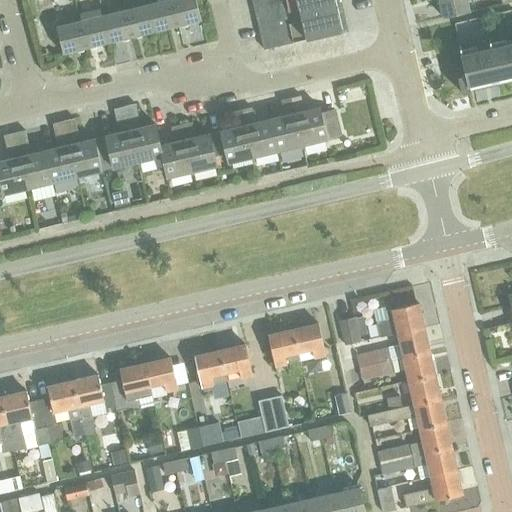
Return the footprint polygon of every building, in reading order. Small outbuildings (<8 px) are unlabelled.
[(171,0),(149,6),(155,32),(177,27),(171,0)] [(196,0),(171,0),(177,27),(202,21),(196,0)] [(260,0),(253,2),(259,26),(298,17),(294,0),(260,0)] [(294,0),(298,17),(337,7),(335,0),(294,0)] [(439,0),(444,19),(472,12),(468,0),(439,0)] [(149,6),(126,11),(132,38),(155,32),(149,6)] [(343,32),(337,7),(298,17),(303,41),(343,32)] [(126,11),(104,16),(110,43),(132,38),(126,11)] [(104,16),(80,22),(86,49),(110,43),(104,16)] [(264,50),(303,41),(298,17),(259,26),(264,50)] [(86,49),(80,22),(57,28),(64,54),(86,49)] [(511,47),(495,51),(497,61),(511,57),(511,47)] [(497,61),(495,51),(462,59),(464,69),(497,61)] [(499,71),(511,68),(511,57),(497,61),(499,71)] [(497,61),(464,69),(466,79),(468,79),(499,71),(497,61)] [(502,81),(511,79),(511,68),(499,71),(502,81)] [(470,89),(502,81),(499,71),(468,79),(470,89)] [(471,95),(470,89),(468,79),(466,79),(459,81),(462,97),(471,95)] [(321,112),(320,108),(305,112),(302,96),(292,98),(304,146),(328,140),(328,138),(341,135),(335,109),(321,112)] [(286,116),(271,120),(279,152),(304,146),(292,98),(282,101),(286,116)] [(139,163),(163,157),(160,146),(162,146),(156,125),(141,129),(139,124),(141,124),(136,104),(125,107),(139,163)] [(114,169),(139,163),(125,107),(115,109),(119,129),(121,128),(122,133),(100,139),(108,170),(114,168),(114,169)] [(252,108),(242,110),(254,158),(279,152),(271,120),(256,123),(252,108)] [(236,128),(210,134),(216,157),(227,154),(229,164),(254,158),(242,110),(232,113),(236,128)] [(103,171),(108,170),(100,139),(81,144),(80,139),(76,119),(64,121),(78,178),(103,172),(103,171)] [(60,148),(46,151),(54,183),(78,178),(64,121),(53,124),(58,144),(59,143),(60,148)] [(192,122),(182,125),(193,172),(218,166),(216,157),(210,134),(195,138),(192,122)] [(163,157),(168,178),(193,172),(182,125),(171,128),(175,143),(162,146),(160,146),(163,157)] [(27,131),(15,134),(28,190),(54,183),(46,151),(31,155),(30,150),(31,150),(27,131)] [(0,195),(3,195),(4,195),(15,193),(28,190),(15,134),(4,136),(9,155),(11,155),(12,160),(0,162),(0,195)] [(398,334),(425,328),(419,303),(387,311),(389,319),(377,322),(381,338),(398,334)] [(363,317),(356,318),(355,318),(340,321),(345,345),(361,341),(359,335),(367,333),(363,317)] [(319,324),(294,329),(301,360),(326,355),(319,324)] [(403,358),(430,351),(425,328),(398,334),(401,346),(357,356),(360,368),(403,358)] [(301,360),(294,329),(268,335),(275,366),(301,360)] [(246,345),(221,351),(227,373),(240,370),(242,378),(253,376),(246,345)] [(227,373),(221,351),(195,357),(202,388),(228,382),(227,373)] [(409,382),(436,375),(430,351),(403,358),(360,368),(363,380),(406,370),(409,382)] [(171,358),(145,364),(151,387),(164,383),(166,393),(178,390),(171,358)] [(122,380),(111,382),(116,407),(117,411),(141,406),(139,398),(153,395),(151,387),(145,364),(120,370),(122,380)] [(99,374),(73,380),(86,434),(96,432),(90,404),(103,401),(105,409),(116,407),(111,382),(101,385),(99,374)] [(414,405),(441,399),(436,375),(409,382),(414,405)] [(50,397),(40,399),(50,442),(51,442),(51,443),(64,440),(60,423),(57,424),(54,412),(69,409),(76,436),(86,434),(73,380),(48,386),(50,397)] [(27,391),(2,397),(14,450),(28,447),(25,436),(37,434),(39,445),(42,458),(52,456),(49,442),(50,442),(40,399),(29,402),(27,391)] [(335,395),(340,414),(352,411),(348,392),(335,395)] [(0,443),(2,443),(4,452),(14,450),(2,397),(0,396),(0,443)] [(282,396),(270,398),(278,430),(289,427),(282,396)] [(387,400),(389,411),(402,408),(400,397),(387,400)] [(278,430),(270,398),(259,401),(266,432),(278,430)] [(420,429),(446,423),(441,399),(414,405),(402,408),(389,411),(368,416),(370,427),(417,416),(420,429)] [(219,422),(199,427),(203,447),(224,443),(219,422)] [(381,463),(452,447),(446,423),(420,429),(423,443),(378,453),(381,463)] [(331,426),(319,428),(322,439),(334,437),(331,426)] [(203,447),(199,427),(186,430),(191,450),(203,447)] [(322,439),(319,428),(308,431),(310,442),(322,439)] [(282,437),(271,440),(273,450),(285,448),(282,437)] [(273,450),(271,440),(259,443),(264,463),(276,460),(273,450)] [(452,447),(381,463),(383,474),(418,466),(421,479),(430,477),(457,471),(452,447)] [(234,449),(223,452),(225,462),(226,462),(229,473),(230,476),(241,474),(238,459),(237,459),(234,449)] [(225,462),(223,452),(212,454),(216,470),(227,468),(225,462)] [(53,459),(43,461),(48,483),(58,481),(53,459)] [(186,460),(174,463),(177,473),(188,470),(186,460)] [(177,473),(174,463),(163,465),(165,476),(168,475),(169,480),(178,478),(177,473)] [(160,466),(147,469),(152,491),(165,488),(160,466)] [(457,471),(430,477),(433,487),(404,493),(408,508),(462,496),(457,471)] [(127,493),(129,498),(140,495),(135,472),(111,477),(115,496),(127,493)] [(65,489),(67,501),(89,496),(87,484),(65,489)] [(377,490),(382,511),(385,511),(397,509),(392,486),(377,490)] [(364,511),(359,489),(335,494),(338,511),(364,511)] [(17,498),(20,511),(26,511),(44,508),(40,493),(17,498)] [(338,511),(335,494),(310,500),(313,511),(338,511)] [(42,498),(44,511),(57,511),(54,495),(42,498)] [(14,511),(19,511),(16,499),(0,502),(0,511),(14,511)] [(313,511),(310,500),(286,505),(287,511),(313,511)]
